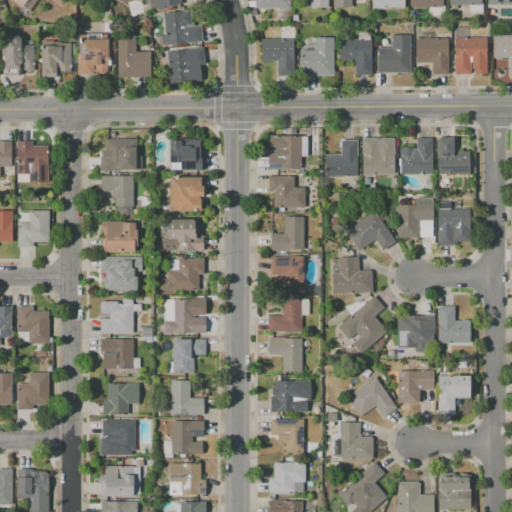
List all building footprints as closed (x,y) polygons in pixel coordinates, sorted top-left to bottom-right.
[(32,0),(29,5),(26,3),(22,8),(11,0),(32,0)] [(135,0),(180,0),(181,3),(157,9),(154,0),(139,0),(136,1),(135,0)] [(254,0),(290,0),(290,8),(254,8),(254,0)] [(327,7),(326,0),(308,0),(308,8),(327,7)] [(331,0),(332,8),(350,7),(350,0),(331,0)] [(370,0),(371,8),(403,7),(402,0),(370,0)] [(163,13),(189,10),(191,25),(185,26),(185,27),(201,25),(203,40),(167,45),(163,13)] [(78,39),(86,39),(86,35),(106,34),(106,39),(109,39),(109,65),(106,65),(106,74),(78,74),(78,39)] [(377,47),(392,47),(392,34),(410,34),(410,73),(377,73),(377,47)] [(492,34),(511,34),(511,71),(508,71),(508,58),(492,58),(492,34)] [(300,50),(315,50),(315,37),(333,37),(333,75),(300,76),(300,50)] [(454,37),(487,37),(487,74),(473,74),(473,63),(470,63),(470,74),(454,74),(454,37)] [(33,46),(33,70),(23,70),(22,66),(21,66),(21,73),(5,74),(5,55),(2,55),(1,38),(20,38),(20,46),(33,46)] [(338,39),(370,38),(371,75),(356,75),(356,60),(339,60),(338,39)] [(415,38),(448,38),(448,74),(431,74),(431,62),(415,62),(415,38)] [(136,39),(136,52),(149,52),(150,78),(116,78),(115,39),(136,39)] [(261,39),(293,39),(293,75),(277,76),(277,61),(261,62),(261,39)] [(40,41),(70,41),(71,71),(40,72),(40,41)] [(167,51),(202,47),(204,66),(199,66),(200,81),(170,84),(167,51)] [(300,136),(300,170),(269,170),(269,154),(274,154),(274,152),(269,152),(269,136),(300,136)] [(469,173),(437,174),(436,138),(453,137),(453,152),(469,152),(469,173)] [(361,174),(361,138),(394,138),(394,174),(361,174)] [(400,148),(415,147),(415,138),(432,138),(432,174),(400,175),(400,148)] [(101,150),(104,150),(104,143),(105,143),(105,139),(135,139),(136,156),(140,155),(140,170),(101,171),(101,150)] [(200,139),(200,155),(204,155),(204,170),(170,170),(169,139),(200,139)] [(47,146),(47,182),(28,182),(28,173),(16,174),(16,141),(32,140),(32,146),(47,146)] [(324,155),(341,155),(341,140),(356,140),(356,176),(325,176),(324,155)] [(0,141),(11,141),(11,166),(0,166),(0,141)] [(100,175),(132,175),(133,214),(118,214),(118,206),(115,206),(115,197),(112,197),(112,191),(100,191),(100,175)] [(304,187),(304,207),(273,207),(273,191),(268,191),(268,175),(293,175),(293,187),(304,187)] [(169,177),(200,176),(200,211),(173,211),(173,207),(169,207),(169,177)] [(396,205),(432,204),(432,224),(418,224),(418,237),(396,237),(396,205)] [(437,209),(469,209),(469,240),(453,240),(453,245),(437,245),(437,209)] [(28,210),(47,210),(47,242),(33,242),(33,246),(18,246),(18,221),(28,221),(28,210)] [(374,210),(395,241),(382,250),(375,240),(359,251),(345,230),(374,210)] [(0,211),(12,211),(11,242),(0,242),(0,211)] [(283,217),(302,217),(302,250),(272,250),(272,233),(283,233),(283,217)] [(167,219),(198,219),(198,235),(202,235),(202,250),(162,250),(162,237),(167,237),(167,219)] [(101,221),(135,221),(136,252),(102,252),(101,221)] [(99,256),(140,256),(141,271),(134,271),(134,276),(136,276),(136,290),(103,290),(103,271),(99,271),(99,256)] [(302,257),(302,291),(281,291),(281,272),(270,272),(270,257),(302,257)] [(372,292),(331,294),(330,272),(338,271),(337,258),(357,257),(358,270),(371,270),(372,292)] [(167,269),(178,269),(178,258),(202,258),(202,274),(197,274),(197,290),(167,290),(167,269)] [(373,295),(383,307),(373,316),(386,330),(367,346),(344,320),(373,295)] [(100,318),(109,318),(109,314),(100,314),(100,302),(117,302),(117,304),(122,304),(122,298),(133,298),(133,333),(100,333),(100,318)] [(283,298),(300,298),(300,332),(267,332),(267,316),(283,316),(283,298)] [(162,300),(193,299),(193,317),(205,316),(205,332),(163,332),(162,300)] [(48,312),(48,342),(28,342),(28,332),(17,332),(16,306),(32,306),(32,312),(48,312)] [(470,321),(470,342),(437,342),(436,306),(454,306),(454,321),(470,321)] [(0,307),(12,307),(12,337),(0,337),(0,307)] [(433,316),(433,347),(398,347),(398,316),(433,316)] [(141,327),(152,327),(152,336),(141,336),(141,327)] [(301,338),(301,372),(282,372),(282,356),(268,356),(267,338),(301,338)] [(103,339),(132,339),(132,358),(140,358),(140,369),(103,369),(103,339)] [(172,339),(205,339),(205,355),(193,355),(193,372),(172,372),(172,339)] [(397,371),(433,371),(433,389),(419,389),(419,402),(397,403),(397,371)] [(0,373),(12,373),(12,405),(0,405),(0,373)] [(28,373),(48,373),(48,404),(32,404),(32,409),(16,409),(16,384),(28,384),(28,373)] [(437,375),(469,375),(469,398),(454,398),(454,412),(437,412),(437,375)] [(374,377),(394,408),(382,416),(375,406),(359,416),(346,396),(374,377)] [(169,380),(189,380),(189,398),(203,398),(203,414),(169,414),(169,380)] [(275,380),(309,380),(309,400),(306,400),(307,412),(270,412),(270,396),(275,396),(275,380)] [(107,383),(138,383),(138,402),(127,402),(128,414),(102,414),(101,399),(107,399),(107,383)] [(302,419),(302,452),(285,453),(284,441),(277,441),(277,436),(270,436),(270,419),(302,419)] [(135,420),(135,450),(108,451),(108,436),(101,436),(101,420),(135,420)] [(170,421),(203,421),(203,436),(192,436),(192,442),(202,442),(202,453),(170,453),(170,421)] [(340,422),(360,422),(360,437),(372,437),(373,459),(340,459),(340,422)] [(273,462),(304,462),(304,482),(302,482),(302,492),(294,493),(268,494),(268,477),(273,477),(273,462)] [(353,511),(337,493),(373,462),(383,474),(374,482),(387,497),(369,511),(353,511)] [(200,463),(200,479),(203,479),(203,494),(165,495),(165,481),(169,481),(169,463),(200,463)] [(101,476),(104,476),(104,467),(139,466),(139,493),(133,493),(133,496),(101,496),(101,476)] [(0,468),(11,468),(11,500),(0,500),(0,468)] [(16,469),(28,469),(28,471),(48,471),(48,511),(29,511),(29,501),(16,501),(16,469)] [(437,477),(469,477),(470,510),(437,510),(437,477)] [(397,511),(397,482),(420,481),(420,495),(433,495),(433,511),(397,511)] [(268,511),(268,500),(301,500),(301,511),(268,511)] [(100,511),(100,501),(126,501),(126,511),(100,511)] [(179,502),(205,502),(205,511),(175,511),(175,504),(179,504),(179,502)]
